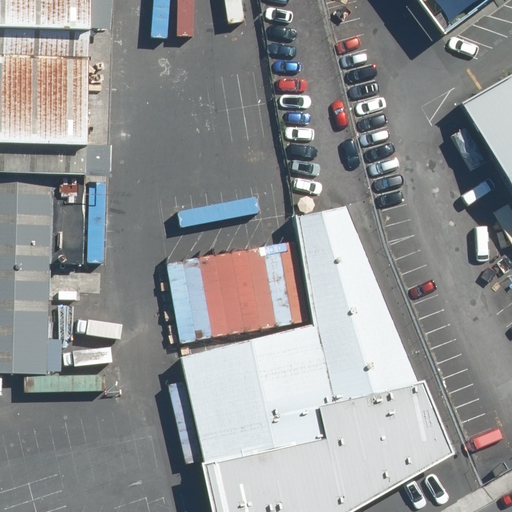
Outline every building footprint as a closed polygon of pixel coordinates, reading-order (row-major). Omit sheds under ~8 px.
[(0,0),(0,58),(79,62),(81,0),(0,0)] [(401,0),(434,43),(491,0),(401,0)] [(0,58),(0,175),(56,178),(74,178),(79,62),(0,58)] [(511,70),(453,104),(511,208),(511,70)] [(56,178),(0,175),(0,373),(48,375),(56,178)] [(179,358),(215,511),(354,511),(453,456),(345,206),(289,219),(314,326),(179,358)] [(123,225),(75,222),(72,267),(121,270),(123,225)]
